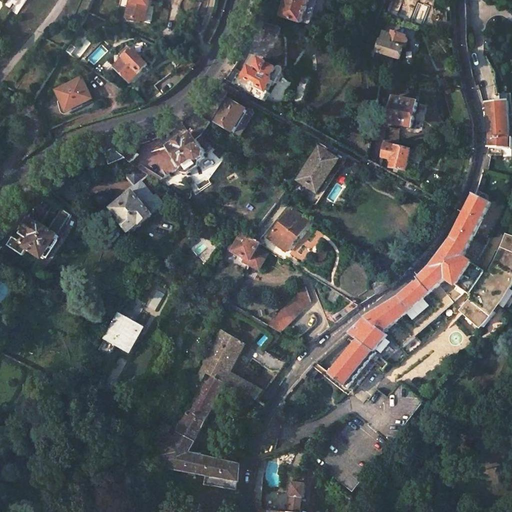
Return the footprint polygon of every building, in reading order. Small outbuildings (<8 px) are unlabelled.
[(128,1),(124,17),(148,24),(153,4),(154,4),(155,0),(131,0),(131,2),(128,1)] [(284,0),(279,16),(295,22),(296,19),(302,21),(309,2),(303,0),(284,0)] [(265,23),(262,33),(276,37),(279,28),(265,23)] [(393,36),(385,34),(383,42),(382,42),(378,52),(367,49),(364,56),(384,63),(385,58),(392,61),(393,57),(400,60),(404,49),(407,48),(409,43),(407,39),(404,38),(404,37),(394,33),(393,36)] [(69,38),(61,52),(68,56),(76,42),(69,38)] [(146,64),(126,45),(119,53),(122,56),(113,66),(129,82),(146,64)] [(269,92),(265,90),(271,81),(274,83),(281,70),(281,67),(281,66),(279,65),(277,64),(275,63),(273,64),(272,65),(271,66),(258,59),(255,65),(253,64),(251,68),(247,66),(241,76),(229,69),(224,78),(230,82),(264,101),(269,92)] [(439,65),(441,75),(457,72),(455,62),(439,65)] [(384,63),(382,76),(392,78),(394,66),(384,63)] [(78,78),(53,92),(63,110),(78,102),(79,105),(90,98),(78,78)] [(468,117),(462,95),(445,95),(453,132),(471,132),(470,122),(468,117)] [(386,122),(410,128),(416,103),(393,97),(386,122)] [(503,145),(507,145),(506,100),(487,100),(489,138),(489,144),(503,145)] [(243,129),(238,126),(246,112),(230,102),(227,107),(224,105),(217,116),(220,118),(217,124),(233,134),(233,135),(232,136),(234,138),(235,138),(236,138),(238,137),(243,129)] [(246,112),(238,126),(243,129),(251,116),(252,113),(252,112),(251,111),(250,110),(248,110),(247,111),(246,112)] [(180,122),(195,131),(201,135),(209,123),(192,113),(180,122)] [(390,129),(388,140),(395,141),(398,131),(390,129)] [(169,148),(181,164),(183,167),(182,173),(190,176),(200,168),(200,163),(205,159),(205,152),(195,140),(201,135),(195,131),(182,141),(180,139),(169,148)] [(418,163),(421,152),(384,143),(379,167),(384,169),(387,158),(393,159),(391,167),(406,171),(408,161),(418,163)] [(503,155),(503,145),(489,144),(489,154),(503,155)] [(130,163),(137,153),(125,145),(111,149),(126,160),(130,163)] [(111,149),(104,151),(108,165),(116,163),(126,173),(124,174),(130,183),(143,172),(134,166),(128,171),(120,161),(126,160),(111,149)] [(456,149),(455,163),(470,164),(471,151),(456,149)] [(316,152),(300,179),(310,186),(309,189),(317,193),(337,160),(327,154),(325,157),(316,152)] [(130,183),(133,186),(139,181),(140,182),(147,175),(143,172),(130,183)] [(499,185),(481,179),(476,191),(494,198),(499,185)] [(139,181),(133,186),(129,189),(131,192),(111,209),(121,221),(120,222),(130,234),(153,216),(151,213),(160,205),(140,182),(139,181)] [(451,242),(441,255),(433,266),(431,269),(425,275),(412,287),(406,292),(402,295),(399,297),(364,317),(349,332),(324,356),(329,363),(328,365),(339,378),(366,354),(367,355),(377,368),(387,360),(384,357),(462,290),(468,295),(458,306),(475,325),(492,307),(510,283),(511,279),(511,235),(507,233),(484,271),(476,266),(490,238),(479,231),(493,206),(475,196),(473,200),(459,227),(451,242)] [(309,223),(291,208),(267,238),(286,252),(309,223)] [(22,228),(20,227),(16,233),(26,240),(22,245),(7,234),(1,243),(17,255),(22,247),(39,260),(55,238),(38,225),(38,227),(28,220),(22,228)] [(274,253),(250,238),(242,233),(232,248),(253,262),(251,266),(261,272),(274,253)] [(390,261),(402,274),(408,268),(397,255),(390,261)] [(376,294),(390,285),(383,279),(371,287),(376,294)] [(304,287),(267,325),(280,333),(310,302),(304,287)] [(153,296),(148,306),(155,310),(160,300),(153,296)] [(334,306),(346,315),(349,313),(357,307),(341,297),(334,306)] [(141,330),(118,316),(104,339),(127,353),(141,330)] [(208,375),(225,383),(239,390),(245,393),(251,397),(257,400),(263,390),(229,374),(244,344),(221,332),(197,380),(204,384),(208,375)] [(280,335),(276,341),(294,353),(300,347),(280,335)] [(284,363),(261,349),(257,347),(250,359),(271,372),(280,368),(284,363)] [(175,437),(139,419),(135,427),(149,435),(143,445),(158,453),(155,459),(161,462),(159,466),(207,474),(206,485),(236,490),(239,465),(209,457),(189,453),(217,397),(220,392),(228,397),(231,389),(237,393),(239,390),(225,383),(208,375),(204,384),(189,412),(188,411),(175,437)] [(122,466),(120,479),(130,480),(132,467),(122,466)] [(130,480),(120,479),(118,478),(116,492),(129,493),(130,480)] [(286,511),(299,511),(303,489),(291,485),(286,511)]
